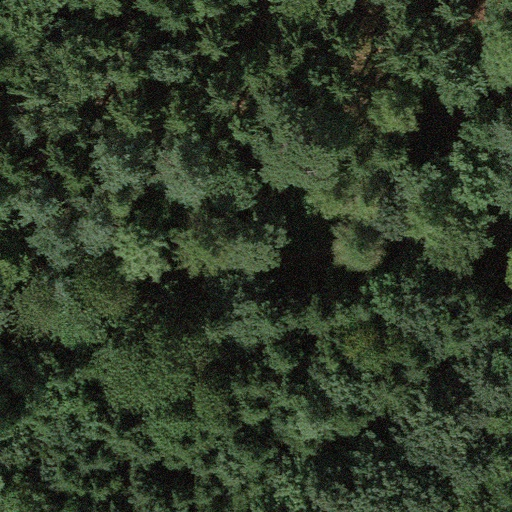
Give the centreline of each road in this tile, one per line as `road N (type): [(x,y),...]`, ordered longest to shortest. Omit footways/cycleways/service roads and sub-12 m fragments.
road 1 (track): [(0,315),(511,234)]
road 2 (track): [(511,308),(237,511)]
